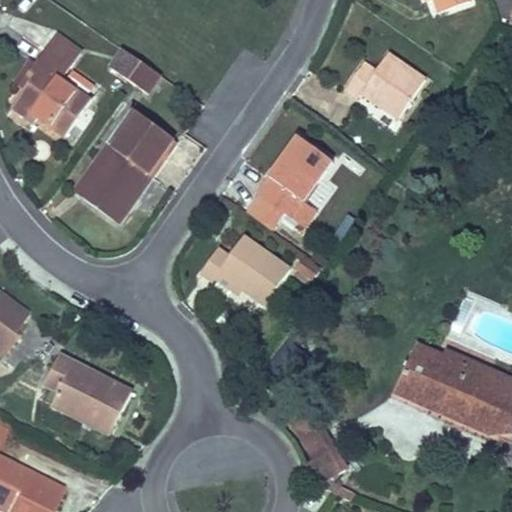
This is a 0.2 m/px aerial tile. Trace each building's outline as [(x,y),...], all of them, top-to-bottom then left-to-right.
[(470,0),(425,0),(426,1),(428,0),(434,0),(439,13),(471,2),(470,0)] [(17,102),(20,103),(37,116),(66,137),(91,102),(61,81),(82,52),(57,35),(36,65),(31,61),(15,82),(26,90),(17,102)] [(143,62),(125,49),(112,68),(130,80),(143,62)] [(399,119),(426,80),(389,55),(377,73),(364,64),(347,90),(360,99),(363,94),(399,119)] [(162,75),(143,62),(130,80),(149,94),(162,75)] [(33,123),(37,116),(20,103),(15,110),(33,123)] [(74,192),(81,197),(139,116),(132,110),(108,144),(74,192)] [(150,175),(174,141),(139,116),(81,197),(116,222),(150,175)] [(305,204),(335,163),(299,136),(257,194),(260,196),(247,213),(273,232),(286,215),(298,224),(310,208),(305,204)] [(178,144),(174,141),(150,175),(116,222),(120,225),(178,144)] [(226,296),(231,289),(235,284),(243,290),(266,306),(291,271),(244,238),(230,258),(219,250),(202,274),(214,282),(220,274),(223,276),(215,288),(226,296)] [(296,270),(313,282),(321,270),(305,258),(296,270)] [(239,296),(243,290),(235,284),(231,289),(239,296)] [(29,316),(0,295),(0,304),(24,323),(29,316)] [(0,304),(0,356),(3,359),(19,338),(15,335),(24,323),(0,304)] [(395,395),(490,437),(495,427),(511,434),(511,376),(447,348),(445,354),(418,343),(395,395)] [(53,406),(75,418),(79,409),(115,428),(133,393),(60,356),(46,385),(60,392),(53,406)] [(283,410),(303,442),(318,433),(317,432),(298,401),(283,410)] [(111,436),(115,428),(79,409),(75,418),(111,436)] [(490,437),(511,434),(495,427),(490,437)] [(322,429),(317,432),(318,433),(303,442),(314,459),(333,446),(322,429)] [(333,446),(314,459),(314,460),(305,466),(306,469),(306,471),(307,475),(307,480),(321,487),(330,481),(348,470),(333,446)] [(0,501),(11,507),(8,511),(54,511),(65,490),(0,457),(0,501)] [(356,494),(330,481),(321,487),(332,492),(352,503),(356,494)] [(0,510),(3,511),(8,511),(11,507),(0,501),(0,510)]
